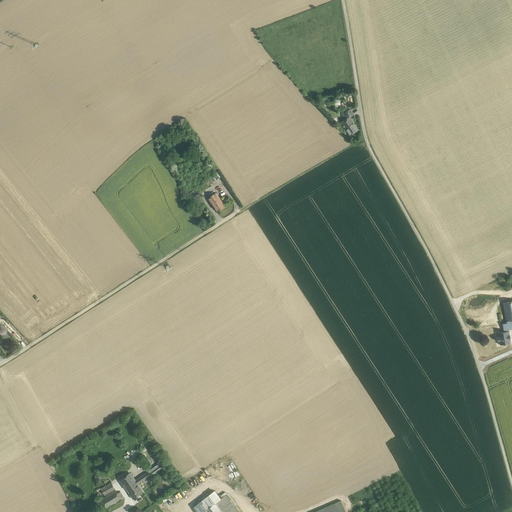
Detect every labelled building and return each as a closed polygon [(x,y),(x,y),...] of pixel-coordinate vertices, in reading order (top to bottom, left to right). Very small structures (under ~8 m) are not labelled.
[(350,109),(343,114),(346,119),(349,117),(350,117),(354,114),(350,109)] [(350,117),(349,117),(346,119),(341,123),(345,129),(350,136),(358,130),(350,117)] [(209,178),(203,183),(207,187),(213,183),(209,178)] [(203,183),(196,188),(200,193),(207,187),(203,183)] [(196,196),(193,191),(188,194),(193,201),(197,198),(196,196)] [(222,201),(216,193),(208,198),(212,203),(215,207),(214,207),(217,211),(224,207),(221,201),(222,201)] [(511,300),(503,302),(506,322),(511,321),(511,300)] [(511,321),(506,322),(507,323),(503,323),(504,330),(511,328),(511,321)] [(502,331),(489,333),(491,344),(504,342),(502,331)] [(161,463),(136,481),(138,485),(164,467),(161,463)] [(130,473),(120,481),(133,500),(144,492),(138,485),(136,481),(130,473)] [(112,484),(101,490),(105,497),(101,500),(106,509),(125,498),(121,492),(118,494),(112,484)] [(235,511),(237,511),(224,495),(220,497),(231,511),(235,511)] [(231,511),(220,497),(201,511),(231,511)] [(312,511),(346,511),(341,500),(312,511)]
